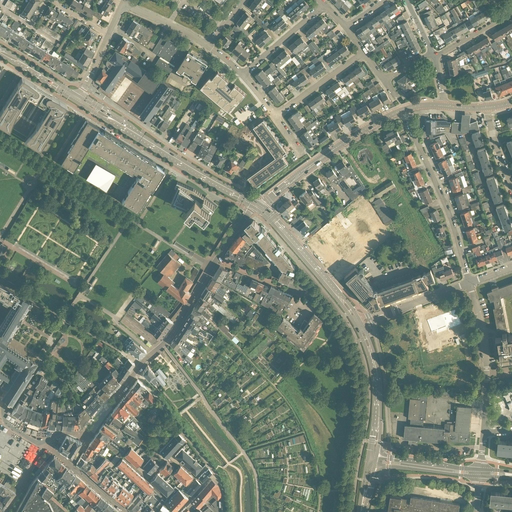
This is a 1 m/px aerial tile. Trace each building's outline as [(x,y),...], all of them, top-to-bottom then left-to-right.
[(27,5),(34,10),(37,5),(30,0),(27,5)] [(73,0),(68,0),(71,2),(70,5),(69,6),(74,9),(78,3),(73,0)] [(303,0),(299,4),(304,10),(309,6),(303,0)] [(341,0),(338,0),(335,4),(339,8),(345,3),(341,0)] [(418,5),(420,10),(428,4),(425,0),(418,5)] [(481,9),(475,0),(471,0),(474,3),(484,20),(490,17),(487,10),(484,6),(481,9)] [(255,15),(258,18),(260,14),(262,12),(258,10),(261,6),(254,1),(250,7),(255,11),(253,13),(255,15)] [(78,3),(74,9),(80,12),(80,11),(85,3),(83,2),(81,5),(78,3)] [(80,11),(85,14),(89,8),(87,7),(89,4),(86,2),(85,3),(80,11)] [(102,7),(109,11),(112,6),(110,4),(110,5),(106,2),(104,5),(102,3),(99,2),(97,4),(102,7)] [(350,8),(345,3),(339,8),(344,13),(350,8)] [(475,11),(473,13),(475,16),(479,23),(484,20),(474,3),(471,4),(475,11)] [(283,7),(282,8),(279,4),(277,6),(280,10),(284,15),(287,12),(283,7)] [(299,4),(293,9),(298,15),(304,10),(299,4)] [(391,7),(394,13),(399,10),(395,4),(391,7)] [(441,4),(435,9),(440,14),(443,12),(445,11),(446,11),(443,7),(441,4)] [(24,10),(31,14),(34,10),(27,5),(24,10)] [(105,16),(109,11),(102,7),(99,12),(98,11),(94,16),(97,18),(100,13),(103,14),(105,16)] [(394,13),(391,7),(386,11),(390,17),(394,13)] [(49,18),(54,11),(49,8),(44,15),(49,18)] [(89,8),(85,14),(90,18),(92,15),(94,16),(98,11),(95,10),(94,11),(89,8)] [(298,15),(293,9),(288,14),(293,19),(298,15)] [(460,20),(453,9),(451,10),(454,16),(456,20),(463,32),(468,29),(464,23),(462,18),(460,20)] [(28,19),(31,14),(24,10),(21,14),(20,14),(18,16),(25,20),(26,18),(28,19)] [(282,18),(277,22),(277,23),(282,29),(287,24),(285,21),(288,19),(285,16),(284,15),(280,10),(277,13),(282,18)] [(54,11),(49,18),(54,21),(54,20),(58,13),(54,11)] [(381,14),(390,28),(392,26),(389,22),(392,20),(390,17),(386,11),(381,14)] [(427,23),(435,19),(432,14),(431,11),(425,13),(423,15),(427,23)] [(59,12),(58,13),(54,20),(59,23),(64,15),(59,12)] [(241,18),(247,23),(252,18),(245,12),(241,18)] [(384,25),(386,27),(388,31),(389,30),(390,28),(381,14),(376,17),(380,23),(382,27),(384,25)] [(64,15),(59,23),(63,26),(68,18),(64,15)] [(258,25),(260,24),(262,21),(258,18),(255,15),(253,18),(258,22),(256,23),(258,25)] [(454,29),(458,36),(463,32),(456,20),(454,16),(451,17),(454,23),(452,25),(452,26),(454,29)] [(470,20),(474,26),(479,23),(475,16),(470,20)] [(380,23),(376,17),(371,21),(375,27),(380,23)] [(68,18),(63,26),(68,29),(73,21),(68,18)] [(243,28),(247,23),(241,18),(237,23),(243,28)] [(328,25),(327,24),(322,19),(317,23),(325,33),(328,30),(328,25)] [(435,19),(427,23),(431,31),(437,29),(435,26),(438,25),(435,19)] [(282,29),(277,23),(277,22),(275,20),(270,24),(267,21),(264,24),(268,29),(271,26),(271,27),(274,30),(273,30),(274,31),(277,33),(282,29)] [(468,29),(474,26),(470,20),(464,23),(468,29)] [(139,43),(145,47),(149,41),(151,39),(153,34),(151,33),(151,32),(133,21),(130,26),(138,31),(139,29),(141,30),(140,32),(144,35),(140,40),(139,43)] [(266,31),(268,29),(264,24),(262,21),(260,24),(265,29),(266,31)] [(375,27),(371,21),(366,24),(372,33),(377,30),(375,27)] [(401,24),(402,27),(398,29),(395,31),(397,33),(410,27),(407,21),(401,24)] [(72,26),(80,30),(93,39),(94,37),(95,37),(96,35),(96,34),(89,29),(87,32),(81,28),(81,27),(74,23),(72,26)] [(322,35),(325,33),(317,23),(311,28),(316,33),(319,31),(322,35)] [(372,33),(366,24),(361,28),(365,33),(367,37),(369,40),(371,38),(369,35),(372,33)] [(453,39),(447,29),(445,25),(441,28),(433,32),(435,36),(441,33),(446,42),(453,39)] [(138,31),(130,26),(126,32),(134,37),(138,31)] [(240,31),(238,29),(235,26),(232,29),(238,34),(240,31)] [(452,26),(447,29),(453,39),(458,36),(454,29),(452,26)] [(511,45),(511,38),(509,34),(511,32),(507,26),(502,29),(506,35),(508,39),(511,45)] [(393,41),(395,39),(396,39),(396,37),(398,36),(398,35),(401,34),(402,37),(412,32),(410,27),(397,33),(390,37),(393,41)] [(10,30),(7,28),(2,36),(7,39),(13,30),(12,30),(10,30)] [(310,38),(312,40),(318,35),(316,33),(311,28),(306,32),(311,37),(310,38)] [(356,31),(360,37),(363,41),(367,37),(365,33),(361,28),(356,31)] [(497,32),(501,38),(506,35),(502,29),(497,32)] [(12,42),(13,42),(18,34),(19,32),(16,30),(15,33),(14,32),(14,31),(13,30),(7,39),(9,41),(10,40),(10,41),(12,42)] [(91,41),(93,39),(80,30),(78,33),(84,37),(82,40),(89,44),(90,44),(92,42),(91,41)] [(271,38),(267,32),(264,34),(262,31),(259,34),(261,37),(266,42),(271,38)] [(396,42),(398,46),(415,37),(412,32),(402,37),(403,40),(401,41),(400,40),(396,42)] [(501,38),(497,32),(492,35),(495,41),(493,42),(498,50),(502,48),(500,43),(503,42),(501,38)] [(18,34),(13,42),(14,43),(15,44),(16,44),(19,46),(23,38),(18,34)] [(229,40),(232,37),(228,34),(221,43),(220,43),(226,48),(225,48),(226,49),(231,41),(229,40)] [(120,43),(133,51),(137,54),(139,55),(141,52),(133,47),(134,44),(123,37),(120,43)] [(167,40),(162,37),(152,52),(160,57),(156,64),(170,73),(184,51),(179,47),(180,46),(168,39),(167,40)] [(261,47),(266,42),(261,37),(256,41),(261,47)] [(301,37),(295,42),(300,48),(305,53),(310,49),(313,53),(316,51),(310,43),(308,45),(301,37)] [(398,46),(399,49),(407,45),(408,47),(418,43),(415,37),(398,46)] [(482,41),(488,50),(492,47),(497,54),(499,52),(498,50),(493,42),(491,44),(488,37),(482,41)] [(29,41),(23,38),(19,46),(24,49),(29,41)] [(30,53),(37,41),(31,38),(29,41),(24,49),(30,53)] [(51,43),(45,40),(42,45),(48,48),(51,43)] [(381,44),(383,48),(390,43),(388,40),(381,44)] [(36,46),(39,42),(37,41),(30,53),(33,54),(33,55),(34,56),(35,56),(40,48),(36,46)] [(310,43),(316,51),(319,48),(313,41),(310,43)] [(483,53),(488,50),(482,41),(477,44),(483,53)] [(297,50),(300,48),(295,42),(290,46),(297,54),(294,57),(300,63),(303,61),(298,55),(300,53),(297,50)] [(131,54),(133,51),(120,43),(116,48),(124,53),(125,50),(131,54)] [(375,49),(374,46),(371,43),(365,47),(367,50),(369,49),(370,52),(375,49)] [(418,43),(408,47),(409,49),(412,53),(414,52),(421,49),(418,43)] [(483,53),(477,44),(472,47),(476,53),(478,57),(481,55),(483,58),(485,56),(483,53)] [(238,56),(243,50),(238,45),(232,51),(238,56)] [(339,50),(343,56),(349,52),(345,45),(339,50)] [(337,47),(331,51),(337,60),(343,56),(339,50),(337,47)] [(476,53),(472,47),(466,50),(470,57),(476,53)] [(46,52),(40,48),(35,56),(36,56),(36,57),(37,58),(38,58),(41,60),(46,52)] [(86,48),(78,61),(76,65),(82,69),(85,64),(86,65),(93,53),(86,48)] [(321,56),(325,61),(327,60),(331,65),(337,60),(331,51),(330,50),(327,49),(326,52),(321,56)] [(249,54),(243,50),(238,56),(244,61),(250,54),(250,53),(249,54)] [(279,55),(285,62),(291,57),(285,50),(285,51),(279,55)] [(54,51),(51,55),(47,63),(47,64),(49,65),(50,65),(52,67),(57,59),(58,57),(59,55),(54,51)] [(123,56),(116,51),(109,60),(115,65),(111,70),(113,71),(101,86),(109,92),(123,74),(147,92),(149,90),(153,92),(154,91),(157,93),(141,115),(149,121),(155,113),(156,113),(162,105),(161,104),(162,103),(164,104),(175,88),(173,87),(131,61),(129,63),(122,58),(123,56)] [(51,55),(46,52),(41,60),(44,61),(44,62),(45,63),(46,62),(47,63),(51,55)] [(181,74),(182,73),(184,74),(182,78),(186,81),(188,78),(189,77),(192,79),(191,80),(196,83),(207,65),(208,64),(188,52),(187,53),(177,70),(181,74)] [(387,54),(386,52),(383,54),(386,58),(382,61),(388,71),(395,67),(391,60),(387,54)] [(401,63),(397,56),(394,58),(390,52),(387,54),(391,60),(395,67),(401,63)] [(69,61),(72,57),(65,53),(63,57),(69,61)] [(457,56),(458,58),(456,59),(448,61),(449,68),(457,66),(460,66),(459,61),(464,58),(463,55),(461,56),(460,56),(459,54),(457,56)] [(285,62),(279,55),(273,60),(277,64),(278,66),(276,68),(283,76),(286,74),(280,66),(285,62)] [(325,61),(321,56),(317,59),(320,62),(319,62),(320,64),(316,67),(320,73),(326,69),(322,63),(325,61)] [(57,70),(62,62),(59,60),(59,58),(58,57),(57,59),(52,67),(57,70)] [(297,66),(300,63),(294,57),(291,59),(297,66)] [(102,71),(96,80),(96,81),(96,82),(98,83),(99,83),(100,84),(100,85),(100,86),(101,86),(113,71),(111,70),(115,65),(109,60),(108,60),(107,61),(107,62),(107,63),(106,63),(106,64),(106,65),(107,65),(107,66),(107,67),(108,67),(109,68),(108,70),(111,72),(109,75),(105,73),(106,71),(103,69),(102,71)] [(68,65),(62,62),(57,70),(63,74),(68,65)] [(69,77),(70,75),(76,78),(79,73),(73,70),(74,69),(68,65),(63,74),(65,75),(65,74),(66,75),(66,76),(67,76),(68,76),(69,77)] [(320,73),(316,67),(311,70),(308,66),(304,68),(308,73),(308,74),(310,72),(314,77),(320,73)] [(367,72),(367,71),(363,66),(361,67),(360,66),(354,71),(359,77),(360,79),(363,77),(367,74),(367,73),(367,72)] [(461,73),(462,76),(473,73),(472,70),(464,72),(464,69),(461,70),(460,66),(457,66),(449,68),(450,75),(458,74),(458,73),(461,73)] [(298,79),(303,85),(309,81),(305,75),(308,73),(304,68),(299,71),(302,76),(298,79)] [(255,76),(260,81),(267,76),(262,70),(255,76)] [(359,77),(354,71),(349,75),(353,81),(359,77)] [(209,77),(200,89),(228,113),(234,105),(236,107),(246,95),(234,86),(231,89),(226,85),(229,82),(217,72),(211,79),(209,77)] [(413,72),(408,76),(407,75),(397,81),(400,85),(398,86),(400,89),(404,95),(411,90),(413,89),(410,85),(418,79),(413,72)] [(506,83),(505,79),(502,80),(500,73),(496,74),(500,82),(505,93),(510,91),(506,83)] [(496,79),(493,81),(496,87),(499,96),(505,93),(500,82),(496,74),(494,75),(496,79)] [(353,81),(349,75),(343,79),(347,85),(353,81)] [(265,87),(271,82),(267,76),(260,81),(265,87)] [(303,85),(298,79),(295,81),(292,77),(287,80),(290,84),(291,86),(293,84),(298,89),(303,85)] [(4,107),(0,112),(0,125),(6,128),(7,126),(8,126),(7,127),(8,127),(9,126),(11,128),(16,115),(28,95),(29,95),(28,97),(34,100),(34,99),(43,104),(42,105),(47,109),(48,107),(49,108),(37,128),(27,138),(29,139),(29,140),(29,141),(30,140),(31,140),(29,143),(37,148),(38,145),(41,147),(40,148),(41,148),(49,135),(48,135),(51,130),(52,131),(60,118),(59,117),(62,113),(63,113),(65,110),(63,108),(65,105),(24,80),(22,83),(20,81),(17,85),(18,86),(16,90),(15,89),(6,103),(7,103),(5,107),(4,107)] [(338,82),(332,87),(338,95),(344,91),(348,97),(351,95),(349,93),(346,87),(343,89),(338,82)] [(370,93),(372,91),(381,85),(379,83),(375,85),(375,86),(369,90),(363,93),(365,97),(370,94),(370,93)] [(374,94),(378,91),(382,88),(381,85),(372,91),(374,94)] [(273,98),(279,92),(275,87),(268,92),(269,92),(273,98)] [(326,91),(331,97),(333,95),(335,97),(338,95),(332,87),(326,91)] [(485,99),(492,98),(491,93),(496,92),(494,87),(487,89),(487,91),(483,92),(485,99)] [(281,91),(279,92),(273,98),(277,103),(277,104),(284,98),(281,95),(283,94),(281,91)] [(361,95),(365,102),(366,105),(362,107),(366,115),(371,112),(369,108),(371,107),(365,97),(363,93),(361,95)] [(381,101),(383,100),(381,96),(380,93),(377,94),(379,97),(374,100),(378,108),(383,105),(381,101)] [(386,93),(381,96),(383,100),(386,104),(391,101),(386,93)] [(16,115),(11,128),(16,131),(13,136),(14,137),(17,139),(21,134),(27,138),(37,128),(49,108),(48,107),(47,109),(42,105),(43,104),(34,99),(34,100),(28,97),(29,95),(28,95),(16,115)] [(325,106),(322,102),(325,100),(321,95),(315,99),(322,109),(325,106)] [(309,103),(313,109),(316,106),(319,111),(322,109),(315,99),(309,103)] [(178,100),(173,108),(176,110),(181,103),(178,100)] [(378,108),(374,100),(369,103),(371,107),(373,111),(378,108)] [(191,111),(197,103),(194,101),(189,109),(191,111)] [(159,127),(170,111),(172,108),(169,106),(165,113),(162,118),(159,116),(157,118),(155,117),(153,119),(153,118),(152,119),(153,119),(152,121),(154,123),(154,124),(154,125),(156,126),(157,126),(159,127)] [(361,118),(366,115),(362,107),(357,110),(355,107),(353,108),(356,115),(359,113),(361,118)] [(354,116),(356,115),(353,108),(350,110),(352,113),(347,116),(352,124),(356,121),(354,116)] [(173,113),(170,111),(159,127),(164,131),(166,129),(166,128),(169,123),(167,121),(173,113)] [(292,124),(299,119),(297,116),(300,114),(298,111),(288,119),(292,124)] [(347,126),(352,124),(347,116),(342,119),(341,115),(338,117),(342,123),(344,122),(347,126)] [(333,120),(335,123),(333,124),(337,132),(342,129),(339,125),(342,123),(338,117),(335,118),(336,119),(333,120)] [(299,119),(292,124),(297,130),(296,130),(297,130),(304,124),(306,127),(311,124),(309,121),(306,123),(304,120),(302,122),(299,119)] [(317,119),(314,122),(311,124),(306,127),(308,130),(309,130),(311,128),(315,125),(316,127),(320,124),(317,119)] [(128,170),(132,172),(133,170),(139,174),(122,201),(121,201),(137,211),(138,211),(137,211),(139,208),(141,209),(165,169),(163,168),(163,169),(154,164),(155,163),(104,131),(103,132),(102,133),(98,130),(99,128),(87,120),(67,151),(60,163),(106,191),(112,180),(119,185),(128,170)] [(187,124),(181,133),(180,133),(176,140),(181,143),(196,120),(195,120),(191,127),(188,125),(187,124)] [(198,122),(196,120),(181,143),(186,147),(191,140),(188,138),(192,132),(192,131),(198,122)] [(269,178),(268,177),(271,175),(271,176),(274,174),(273,173),(276,171),(277,172),(279,170),(279,169),(282,167),(282,168),(285,166),(284,165),(287,163),(287,164),(288,164),(283,157),(284,155),(285,156),(288,154),(286,152),(281,145),(279,143),(279,142),(277,140),(275,137),(273,134),(273,135),(271,132),(271,131),(269,129),(267,127),(267,126),(265,123),(265,124),(263,121),(263,120),(253,127),(275,158),(248,178),(255,187),(258,185),(257,185),(260,183),(263,182),(263,181),(265,179),(266,180),(269,178)] [(482,126),(480,120),(477,121),(469,124),(452,122),(452,127),(451,133),(462,135),(463,134),(479,129),(479,128),(479,127),(482,126)] [(427,133),(429,133),(430,136),(430,139),(433,138),(433,133),(435,133),(439,133),(440,132),(440,131),(444,131),(445,131),(449,131),(450,128),(450,123),(447,123),(447,121),(442,121),(436,121),(427,121),(427,133)] [(332,135),(337,132),(333,124),(328,127),(326,124),(322,126),(323,128),(326,132),(329,131),(332,135)] [(206,135),(199,131),(188,148),(193,151),(198,143),(200,145),(202,142),(203,140),(204,138),(206,135)] [(305,141),(312,136),(307,131),(301,136),(302,136),(303,137),(302,138),(305,141)] [(396,146),(405,141),(403,136),(400,137),(397,132),(394,133),(393,131),(390,133),(396,145),(396,146)] [(479,131),(472,134),(473,136),(471,137),(474,143),(475,143),(476,146),(483,144),(482,141),(484,140),(482,134),(480,134),(479,131)] [(391,151),(390,148),(396,145),(390,133),(386,135),(387,137),(384,138),(387,144),(381,147),(386,154),(391,151)] [(309,147),(318,141),(316,137),(314,139),(312,136),(305,141),(309,147)] [(440,137),(435,139),(436,142),(430,145),(433,152),(440,148),(439,145),(442,143),(440,137)] [(470,171),(475,169),(468,150),(464,138),(458,139),(470,171)] [(203,158),(211,144),(203,140),(202,142),(200,145),(199,147),(200,148),(197,154),(200,156),(200,157),(202,158),(203,158)] [(211,144),(203,158),(209,162),(215,151),(212,149),(214,146),(211,144)] [(458,147),(457,145),(453,147),(455,151),(456,153),(461,151),(460,148),(459,149),(458,147)] [(366,162),(374,158),(369,148),(361,152),(366,162)] [(443,155),(440,148),(433,152),(436,158),(443,155)] [(489,157),(489,155),(487,150),(486,151),(485,148),(478,150),(478,153),(477,154),(479,160),(481,159),(481,162),(489,160),(488,158),(489,157)] [(223,163),(226,158),(225,158),(227,155),(224,153),(222,158),(219,156),(214,163),(215,164),(215,165),(217,166),(218,165),(218,166),(219,165),(221,166),(223,162),(223,163)] [(405,156),(404,156),(405,157),(405,158),(401,160),(403,164),(407,162),(413,159),(411,153),(405,156)] [(449,165),(455,163),(453,156),(446,159),(449,165)] [(250,157),(244,167),(248,170),(254,160),(250,157)] [(236,171),(238,167),(236,165),(238,163),(235,161),(235,160),(232,158),(224,170),(227,172),(227,171),(231,173),(233,169),(236,171)] [(416,165),(413,159),(407,162),(410,168),(416,165)] [(441,170),(449,166),(446,159),(438,163),(441,170)] [(492,169),(493,169),(491,162),(490,162),(489,160),(481,162),(482,165),(481,165),(483,172),(484,171),(485,174),(493,172),(492,169)] [(359,178),(351,165),(347,168),(343,161),(340,163),(337,165),(337,166),(341,172),(339,173),(340,175),(343,179),(345,178),(346,179),(352,175),(355,181),(356,180),(360,186),(363,184),(359,178)] [(449,166),(441,170),(444,176),(451,173),(449,166)] [(352,201),(353,200),(364,191),(363,190),(355,194),(343,179),(340,175),(337,177),(333,170),(330,172),(329,171),(326,173),(331,180),(333,182),(336,180),(338,183),(352,201)] [(410,182),(412,181),(422,177),(419,171),(412,174),(413,176),(409,178),(410,182)] [(463,176),(461,172),(458,173),(455,175),(456,177),(449,179),(451,186),(462,182),(460,177),(463,176)] [(480,179),(478,172),(471,174),(473,181),(474,181),(475,185),(482,183),(480,179)] [(491,191),(499,188),(499,187),(498,187),(497,186),(499,185),(496,179),(495,179),(494,176),(487,179),(488,181),(486,182),(488,188),(490,188),(491,191)] [(422,177),(412,181),(415,187),(416,190),(419,189),(418,186),(424,183),(422,177)] [(313,182),(318,189),(320,191),(327,187),(322,181),(321,182),(319,178),(313,182)] [(453,192),(461,189),(462,188),(463,191),(469,189),(471,189),(472,189),(471,185),(464,188),(462,182),(451,186),(453,192)] [(174,203),(181,206),(187,209),(186,210),(192,215),(194,213),(198,216),(203,221),(215,206),(194,189),(180,183),(173,198),(175,199),(174,203)] [(420,199),(423,198),(430,195),(427,189),(425,190),(423,187),(419,189),(416,190),(415,191),(417,193),(417,194),(420,199)] [(502,197),(501,192),(499,188),(491,191),(492,193),(490,194),(492,200),(494,200),(495,202),(502,200),(501,197),(502,197)] [(323,206),(326,203),(322,198),(319,200),(312,191),(308,194),(306,191),(300,196),(307,205),(313,200),(317,206),(321,203),(323,206)] [(463,196),(463,194),(455,197),(457,203),(467,199),(466,195),(463,196)] [(360,195),(351,203),(355,208),(358,205),(361,208),(366,204),(367,203),(360,195)] [(430,195),(423,198),(426,204),(433,201),(430,195)] [(373,201),(384,223),(392,219),(381,197),(373,201)] [(484,209),(489,207),(488,203),(485,197),(480,199),(484,209)] [(459,209),(467,206),(469,205),(467,199),(457,203),(459,209)] [(284,204),(289,210),(294,206),(296,208),(300,205),(297,201),(293,204),(289,200),(286,202),(284,203),(284,204)] [(287,213),(289,210),(284,204),(283,205),(283,204),(281,206),(282,206),(279,209),(280,211),(282,214),(283,213),(288,220),(291,217),(287,213)] [(361,208),(357,212),(361,217),(364,214),(367,217),(371,213),(372,212),(366,204),(361,208)] [(341,205),(333,212),(336,215),(344,208),(341,205)] [(497,210),(496,210),(498,217),(500,216),(501,219),(508,216),(507,214),(508,213),(506,207),(504,207),(503,205),(496,207),(497,210)] [(162,230),(192,215),(186,210),(187,209),(181,206),(150,222),(163,229),(162,230)] [(431,213),(430,210),(422,213),(425,218),(432,215),(435,221),(440,219),(436,210),(431,213)] [(472,217),(470,210),(460,214),(462,220),(470,217),(472,217)] [(367,217),(362,221),(366,225),(370,222),(372,225),(377,222),(378,221),(371,213),(367,217)] [(508,216),(501,219),(502,221),(500,222),(503,228),(504,228),(505,231),(508,229),(511,227),(511,225),(511,224),(511,223),(510,218),(509,218),(508,216)] [(464,226),(472,224),(470,217),(462,220),(464,226)] [(281,274),(279,279),(288,284),(291,278),(292,275),(293,275),(295,274),(295,272),(296,270),(296,269),(295,268),(295,267),(291,263),(292,263),(288,259),(287,258),(284,254),(281,251),(283,250),(282,249),(281,248),(280,246),(278,245),(277,246),(275,244),(275,243),(271,239),(267,235),(265,232),(266,231),(266,230),(265,228),(263,227),(262,226),(260,227),(259,225),(253,218),(251,220),(252,222),(249,224),(247,223),(245,225),(248,227),(247,228),(248,228),(242,233),(250,242),(256,237),(283,269),(281,274)] [(304,222),(297,227),(298,228),(300,230),(301,231),(301,230),(303,232),(303,233),(309,227),(304,222)] [(372,225),(368,230),(372,234),(375,231),(378,234),(382,230),(384,229),(377,222),(372,225)] [(327,225),(313,238),(325,251),(323,253),(344,277),(356,267),(335,243),(336,242),(329,234),(333,231),(327,225)] [(438,231),(440,237),(446,235),(443,227),(438,228),(437,225),(431,228),(434,233),(438,231)] [(315,234),(316,233),(321,228),(320,226),(311,233),(313,236),(315,234)] [(468,237),(476,235),(474,228),(466,231),(468,237)] [(377,243),(381,240),(384,243),(389,238),(382,230),(378,234),(373,238),(377,243)] [(246,241),(240,234),(236,239),(247,248),(248,249),(250,247),(245,243),(246,241)] [(476,235),(468,237),(470,243),(478,241),(476,235)] [(241,247),(245,250),(247,248),(236,239),(233,244),(240,249),(241,247)] [(505,246),(505,248),(508,255),(511,253),(511,246),(510,242),(506,243),(505,240),(503,240),(503,239),(502,239),(500,240),(503,247),(505,246)] [(500,250),(495,252),(497,259),(504,256),(501,250),(503,249),(503,247),(500,240),(496,242),(500,250)] [(238,251),(240,249),(233,244),(229,248),(244,256),(245,254),(238,251)] [(249,256),(252,251),(255,247),(251,244),(252,246),(249,250),(247,252),(245,254),(249,256)] [(482,246),(484,252),(481,253),(485,264),(491,261),(486,248),(485,245),(482,246)] [(476,251),(478,259),(476,259),(479,266),(485,264),(481,253),(478,246),(476,247),(472,249),(473,252),(476,251)] [(486,248),(491,261),(497,259),(495,252),(493,248),(490,250),(488,247),(486,248)] [(269,263),(260,253),(257,259),(249,256),(245,254),(245,255),(245,254),(244,256),(229,248),(225,255),(226,257),(233,261),(255,270),(259,267),(269,263)] [(164,274),(158,282),(179,299),(181,300),(185,303),(191,293),(187,291),(193,282),(185,277),(180,286),(179,288),(174,284),(175,283),(173,281),(174,280),(170,278),(181,265),(185,261),(171,250),(157,267),(161,270),(160,270),(164,274)] [(448,261),(446,257),(442,259),(440,259),(442,263),(446,262),(447,262),(446,263),(447,266),(450,265),(448,261)] [(220,266),(216,271),(224,276),(226,275),(234,278),(236,272),(230,270),(229,272),(220,266)] [(356,268),(344,277),(371,307),(373,307),(374,306),(375,307),(380,305),(380,306),(381,306),(381,307),(382,307),(430,289),(426,284),(434,281),(431,271),(426,274),(426,273),(425,272),(424,272),(423,272),(423,273),(423,274),(421,275),(420,274),(412,278),(378,290),(374,289),(361,274),(363,273),(363,272),(364,272),(364,271),(363,270),(362,269),(361,269),(360,270),(359,271),(356,268)] [(448,278),(445,271),(444,268),(440,270),(441,273),(439,274),(441,280),(448,278)] [(451,269),(445,271),(448,278),(454,275),(451,269)] [(216,271),(213,277),(221,282),(221,281),(229,286),(236,290),(238,284),(239,281),(242,275),(239,273),(237,279),(235,283),(224,276),(216,271)] [(409,274),(377,285),(379,289),(411,278),(409,274)] [(7,280),(0,276),(0,283),(15,293),(17,289),(18,289),(18,287),(16,285),(7,280)] [(227,290),(219,285),(220,283),(212,278),(210,282),(218,287),(220,289),(221,288),(223,290),(226,292),(227,290)] [(248,297),(250,291),(252,288),(255,289),(258,282),(252,279),(252,280),(251,279),(250,281),(251,282),(249,286),(245,295),(248,297)] [(210,282),(207,285),(215,291),(224,297),(227,293),(226,292),(223,290),(221,288),(220,289),(218,287),(210,282)] [(257,290),(254,298),(253,300),(256,301),(264,284),(258,282),(255,289),(257,290)] [(9,301),(14,304),(19,295),(17,295),(18,294),(15,293),(0,283),(0,297),(8,302),(9,301)] [(236,290),(245,295),(249,286),(244,284),(243,286),(238,284),(236,290)] [(262,295),(265,297),(271,287),(264,284),(256,301),(258,303),(262,295)] [(207,286),(204,291),(201,295),(209,301),(212,298),(221,303),(224,299),(207,286)] [(263,301),(265,302),(267,299),(269,296),(270,296),(275,288),(271,286),(271,287),(265,297),(263,301)] [(267,304),(270,305),(273,302),(274,299),(274,298),(279,290),(275,288),(270,296),(272,297),(270,300),(269,300),(267,304)] [(283,292),(279,290),(274,298),(274,299),(273,302),(274,303),(274,302),(276,304),(278,301),(283,292)] [(276,309),(278,310),(280,306),(282,303),(288,294),(283,292),(278,301),(280,302),(278,305),(276,309)] [(278,310),(280,311),(282,308),(284,304),(287,305),(292,296),(288,294),(282,303),(280,306),(278,310)] [(0,381),(3,377),(6,379),(1,387),(1,386),(0,386),(4,393),(27,357),(6,343),(9,338),(11,335),(12,335),(12,334),(11,334),(17,324),(18,324),(18,323),(19,322),(20,322),(20,323),(21,323),(20,322),(22,319),(23,319),(22,319),(21,318),(22,317),(22,316),(29,306),(29,305),(31,303),(32,302),(31,302),(19,295),(14,304),(4,319),(0,326),(0,381)] [(201,296),(198,301),(205,307),(206,305),(212,310),(214,307),(212,305),(212,306),(201,296)] [(173,306),(175,308),(181,300),(179,299),(178,300),(173,306)] [(198,301),(195,306),(201,310),(201,311),(209,319),(211,316),(204,310),(206,308),(205,307),(198,301)] [(234,324),(236,322),(219,308),(220,307),(214,302),(212,305),(214,307),(234,324)] [(132,304),(128,310),(127,311),(133,317),(139,310),(132,304)] [(149,309),(152,311),(171,326),(173,323),(167,318),(167,317),(152,305),(149,309)] [(190,314),(205,324),(206,325),(215,333),(218,330),(203,315),(200,313),(194,307),(193,309),(190,314)] [(455,309),(427,320),(433,335),(461,324),(455,309)] [(168,330),(171,326),(152,311),(149,314),(153,317),(154,318),(154,319),(158,323),(159,322),(168,330)] [(200,327),(201,325),(204,326),(205,324),(190,314),(187,319),(200,327)] [(304,328),(302,326),(298,332),(290,326),(291,324),(283,318),(277,327),(284,332),(282,334),(304,350),(320,329),(318,327),(323,321),(314,314),(309,321),(310,323),(305,329),(304,328),(305,328),(304,328)] [(161,340),(166,333),(158,327),(157,329),(142,316),(138,321),(161,340)] [(158,327),(166,333),(168,330),(159,322),(158,323),(154,319),(154,318),(153,317),(150,320),(158,327)] [(200,327),(187,319),(184,324),(198,334),(200,332),(206,336),(208,333),(200,327)] [(236,344),(239,341),(234,336),(234,337),(228,331),(229,329),(222,323),(218,327),(225,334),(236,344)] [(195,335),(197,337),(202,340),(204,337),(198,334),(184,324),(180,329),(193,337),(195,335)] [(180,329),(177,334),(185,340),(187,337),(194,342),(196,339),(193,337),(180,329)] [(511,359),(511,335),(507,336),(506,333),(504,334),(503,331),(498,331),(498,336),(495,336),(498,363),(504,362),(504,361),(511,359)] [(182,345),(188,350),(192,344),(185,340),(177,334),(174,339),(182,345)] [(146,351),(132,339),(130,342),(131,343),(130,344),(129,344),(129,345),(129,344),(128,345),(127,345),(127,346),(127,347),(126,349),(138,358),(146,351)] [(188,350),(182,345),(174,339),(171,344),(184,354),(186,356),(184,359),(190,363),(193,359),(187,355),(190,351),(188,350)] [(111,359),(113,361),(121,369),(119,372),(124,378),(130,369),(117,357),(120,354),(116,352),(114,355),(111,359)] [(121,353),(120,354),(117,357),(130,369),(134,363),(128,359),(126,361),(123,358),(122,359),(121,358),(123,355),(121,353)] [(105,365),(105,366),(106,365),(111,371),(120,383),(124,378),(119,372),(111,364),(108,361),(105,357),(102,355),(98,360),(100,362),(104,365),(105,365)] [(14,400),(15,401),(15,400),(14,399),(16,397),(17,397),(18,396),(17,396),(18,393),(19,394),(20,393),(19,392),(21,390),(22,390),(22,389),(21,389),(23,386),(24,387),(24,386),(24,385),(25,383),(26,383),(27,383),(26,382),(28,379),(28,380),(29,379),(28,378),(30,376),(31,376),(30,375),(32,372),(33,372),(34,371),(33,371),(34,371),(33,370),(34,371),(36,369),(37,367),(35,367),(37,364),(27,357),(4,393),(1,397),(1,396),(0,397),(1,398),(1,397),(2,398),(2,397),(4,399),(4,400),(5,400),(7,402),(8,401),(8,402),(8,403),(9,402),(9,403),(9,402),(11,404),(12,405),(12,404),(14,400)] [(142,373),(148,380),(154,386),(157,383),(156,382),(157,380),(159,383),(166,377),(159,368),(156,370),(157,372),(155,374),(147,366),(142,373)] [(110,394),(112,392),(120,383),(111,371),(99,384),(110,394)] [(89,375),(86,378),(84,379),(76,372),(75,373),(72,378),(78,385),(84,391),(86,389),(89,392),(101,403),(105,400),(93,388),(90,385),(93,382),(93,381),(93,379),(94,379),(90,376),(89,375)] [(37,388),(41,390),(45,384),(47,380),(41,376),(35,386),(37,388)] [(137,380),(134,383),(145,393),(144,394),(146,395),(149,392),(144,386),(137,380)] [(59,385),(60,384),(54,381),(53,381),(51,385),(57,389),(59,386),(59,385)] [(98,383),(93,388),(105,400),(110,394),(99,384),(98,383)] [(132,386),(143,397),(144,397),(146,395),(144,394),(145,393),(134,383),(132,386)] [(50,386),(45,384),(41,390),(35,402),(28,422),(40,426),(45,401),(43,401),(46,396),(46,395),(45,395),(48,389),(50,386)] [(59,400),(58,400),(62,392),(64,389),(59,386),(57,389),(53,396),(52,400),(47,427),(54,428),(57,406),(59,406),(59,400)] [(141,399),(143,397),(132,386),(130,389),(141,399)] [(35,391),(34,395),(23,419),(28,422),(35,402),(41,390),(37,388),(35,391)] [(33,391),(29,389),(26,395),(29,396),(17,416),(23,419),(34,395),(31,394),(33,391)] [(130,389),(126,394),(135,401),(144,410),(150,403),(144,397),(143,397),(141,399),(130,389)] [(101,403),(89,392),(80,403),(84,408),(89,414),(90,415),(101,404),(101,403)] [(144,397),(150,403),(152,402),(154,399),(149,392),(146,395),(144,397)] [(511,392),(510,392),(507,393),(505,392),(503,396),(505,397),(509,408),(508,410),(511,411),(511,392)] [(15,407),(11,412),(17,416),(29,396),(26,395),(24,394),(15,407),(15,406),(15,407)] [(126,394),(124,397),(132,405),(135,408),(136,408),(141,413),(144,410),(135,401),(126,394)] [(47,396),(46,396),(43,401),(45,401),(40,426),(47,427),(52,400),(53,396),(52,398),(51,399),(47,398),(47,396)] [(124,397),(119,403),(126,410),(128,407),(139,418),(142,414),(141,413),(136,408),(135,408),(132,405),(124,397)] [(77,403),(72,406),(73,411),(74,419),(73,429),(77,429),(77,428),(78,412),(81,410),(77,403)] [(119,403),(111,413),(118,419),(129,428),(139,433),(135,431),(141,424),(140,423),(126,410),(119,403)] [(57,406),(54,428),(61,428),(63,415),(63,411),(63,405),(59,406),(57,406)] [(90,416),(90,415),(89,414),(84,408),(81,410),(78,412),(77,428),(78,428),(82,426),(82,427),(83,426),(82,426),(87,420),(87,419),(88,418),(87,417),(89,415),(90,416)] [(111,413),(106,421),(110,424),(111,422),(117,427),(121,430),(122,428),(123,430),(131,434),(128,438),(132,441),(138,446),(138,445),(144,437),(140,434),(139,433),(129,428),(118,419),(111,413)] [(106,421),(103,424),(113,431),(130,445),(132,441),(128,438),(127,439),(121,435),(122,433),(110,424),(106,421)] [(103,424),(100,429),(112,438),(124,448),(126,449),(130,445),(113,431),(103,424)] [(108,444),(118,451),(122,454),(126,449),(124,448),(123,449),(99,430),(96,434),(104,440),(108,444)] [(178,431),(174,435),(182,442),(185,439),(178,431)] [(116,455),(118,451),(108,444),(104,440),(96,434),(91,442),(89,445),(99,452),(102,454),(101,455),(106,448),(116,455)] [(178,446),(182,442),(174,435),(170,439),(178,446)] [(69,448),(72,445),(75,439),(67,436),(66,436),(62,444),(69,448)] [(75,439),(72,445),(77,448),(81,442),(75,439)] [(170,439),(167,443),(174,450),(178,446),(170,439)] [(497,453),(506,454),(507,442),(498,441),(497,453)] [(167,443),(163,447),(171,454),(174,450),(167,443)] [(70,449),(69,448),(62,444),(59,448),(59,450),(60,450),(66,454),(70,449)] [(22,477),(33,454),(36,455),(40,447),(36,445),(33,452),(30,451),(27,458),(23,456),(19,464),(22,465),(19,471),(8,465),(5,470),(22,477)] [(77,448),(72,445),(69,448),(70,449),(66,454),(71,457),(72,457),(77,448)] [(89,445),(87,449),(95,454),(96,453),(98,454),(99,452),(89,445)] [(167,458),(171,454),(163,447),(159,451),(159,452),(167,459),(167,458)] [(124,455),(124,456),(128,459),(135,452),(131,448),(126,453),(124,455)] [(175,456),(179,460),(186,452),(182,448),(175,456)] [(95,454),(87,449),(84,453),(93,458),(95,454)] [(99,452),(98,454),(96,460),(94,459),(93,460),(90,458),(88,461),(81,456),(77,462),(77,463),(82,467),(85,470),(89,466),(91,464),(92,464),(93,463),(95,464),(97,462),(101,455),(102,454),(99,452)] [(83,452),(81,456),(88,461),(90,458),(93,460),(94,459),(96,460),(98,454),(96,453),(95,454),(93,458),(84,453),(83,452)] [(135,452),(128,459),(132,463),(139,456),(135,452)] [(190,456),(186,452),(179,460),(183,463),(190,456)] [(110,461),(108,463),(107,464),(111,468),(113,465),(114,464),(120,458),(119,457),(116,454),(116,455),(110,461)] [(101,455),(97,462),(95,464),(93,463),(92,464),(91,464),(89,466),(85,470),(87,471),(89,474),(100,464),(105,458),(101,455)] [(49,476),(54,480),(56,477),(53,475),(62,463),(54,456),(48,463),(54,469),(52,472),(49,476)] [(139,456),(132,463),(136,467),(143,459),(139,456)] [(194,460),(190,456),(183,463),(187,467),(194,460)] [(150,458),(147,462),(154,469),(158,465),(158,464),(151,457),(150,457),(150,458)] [(91,476),(94,479),(104,468),(103,467),(106,464),(107,464),(108,463),(110,461),(105,458),(100,464),(89,474),(91,476)] [(121,459),(116,465),(121,469),(126,463),(122,459),(121,459)] [(198,463),(194,460),(187,467),(191,471),(198,463)] [(143,466),(150,473),(151,473),(154,469),(147,462),(143,466)] [(159,470),(159,471),(165,476),(173,468),(167,462),(159,470)] [(45,466),(52,472),(54,469),(48,463),(45,466)] [(56,477),(66,466),(62,463),(53,475),(56,477)] [(126,463),(121,469),(125,473),(131,467),(126,463)] [(198,463),(191,471),(195,475),(202,467),(198,463)] [(205,470),(198,478),(202,482),(211,472),(205,464),(202,467),(205,470)] [(45,466),(42,470),(49,476),(52,472),(45,466)] [(56,477),(54,480),(51,483),(49,485),(53,489),(57,485),(54,482),(55,481),(58,478),(59,479),(57,481),(59,484),(71,471),(66,466),(56,477)] [(173,474),(177,477),(184,470),(184,469),(181,467),(180,466),(173,474)] [(131,467),(125,473),(130,478),(135,472),(131,467)] [(98,482),(108,471),(107,470),(105,468),(105,469),(104,468),(94,479),(95,480),(95,479),(95,480),(98,482)] [(109,471),(108,471),(98,482),(101,485),(110,475),(113,473),(114,472),(109,468),(107,470),(109,471)] [(49,476),(42,470),(37,475),(49,486),(49,485),(51,483),(47,480),(49,476)] [(177,477),(181,481),(188,473),(187,473),(186,472),(186,471),(185,470),(184,470),(177,477)] [(75,474),(71,471),(59,484),(62,487),(61,488),(62,489),(63,488),(65,491),(68,488),(65,486),(75,474)] [(135,472),(130,478),(135,482),(140,476),(135,472)] [(151,482),(154,485),(161,477),(157,474),(158,474),(157,473),(150,481),(151,482)] [(181,481),(185,485),(192,477),(189,474),(188,473),(181,481)] [(65,486),(68,488),(70,490),(71,489),(80,478),(75,474),(65,486)] [(69,511),(64,507),(50,494),(51,492),(53,489),(49,485),(49,486),(37,475),(33,481),(23,498),(15,511),(69,511)] [(118,484),(117,483),(118,481),(114,478),(113,479),(113,478),(110,475),(101,485),(105,488),(110,493),(118,484)] [(140,476),(135,482),(140,486),(145,480),(140,476)] [(165,481),(161,477),(154,485),(158,489),(165,481)] [(80,478),(71,489),(70,490),(70,491),(67,493),(68,495),(71,499),(74,496),(73,494),(80,486),(82,488),(86,484),(80,478)] [(217,500),(220,497),(221,496),(220,492),(218,486),(211,479),(204,487),(211,493),(211,494),(213,496),(217,500)] [(153,488),(145,481),(140,486),(148,494),(149,493),(154,488),(153,488)] [(165,481),(158,489),(162,493),(169,485),(165,481)] [(196,488),(189,481),(183,488),(191,495),(196,488)] [(118,483),(118,484),(110,493),(114,496),(122,486),(118,483)] [(77,501),(90,488),(90,487),(88,486),(87,484),(86,484),(82,488),(74,496),(71,499),(70,501),(72,504),(76,508),(80,504),(77,501)] [(0,490),(0,502),(2,500),(0,498),(2,495),(3,494),(5,496),(9,489),(4,485),(0,490)] [(169,485),(162,493),(166,497),(170,492),(174,489),(173,488),(169,485)] [(122,486),(114,496),(121,502),(124,504),(124,505),(133,495),(132,494),(135,490),(131,488),(129,491),(122,486)] [(174,489),(170,492),(173,495),(166,503),(168,505),(173,511),(174,511),(188,498),(175,486),(173,488),(174,489)] [(198,493),(205,500),(211,494),(211,493),(204,487),(198,493)] [(88,511),(89,511),(91,507),(91,506),(88,504),(85,509),(80,505),(85,500),(84,499),(85,497),(88,500),(90,502),(93,504),(100,496),(95,492),(90,488),(77,501),(80,504),(76,508),(80,511),(88,511)] [(2,500),(8,503),(15,492),(9,489),(5,496),(2,500)] [(490,504),(496,504),(496,510),(497,510),(499,493),(491,492),(490,504)] [(138,511),(150,511),(159,501),(149,493),(148,494),(146,496),(145,498),(144,499),(145,499),(143,501),(142,502),(145,505),(138,511)] [(205,500),(198,493),(191,501),(199,508),(206,501),(205,500)] [(508,505),(509,494),(499,493),(497,510),(499,510),(499,507),(500,507),(501,505),(508,505)] [(143,501),(141,500),(142,498),(138,495),(127,507),(131,511),(132,511),(133,511),(136,509),(142,502),(143,501)] [(91,506),(91,507),(89,511),(88,511),(94,511),(97,510),(99,511),(102,508),(107,502),(105,500),(100,496),(93,504),(92,505),(91,506)] [(458,511),(460,503),(410,497),(410,499),(389,496),(386,511),(458,511)] [(157,511),(160,508),(164,501),(163,500),(161,498),(159,501),(150,511),(157,511)] [(164,501),(160,508),(157,511),(173,511),(168,505),(166,503),(164,501)] [(107,502),(102,508),(104,510),(102,511),(108,511),(113,507),(107,502)] [(142,502),(136,509),(133,511),(138,511),(145,505),(142,502)]
